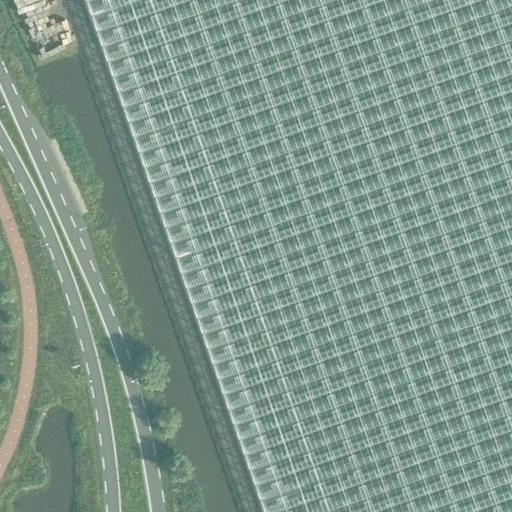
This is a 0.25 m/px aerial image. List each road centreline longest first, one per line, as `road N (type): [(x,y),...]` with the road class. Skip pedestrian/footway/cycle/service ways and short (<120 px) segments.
road 1 (secondary): [(158,511),(137,404),(98,289),(0,64)]
road 2 (secondary): [(0,130),(51,241),(92,364),(111,511)]
